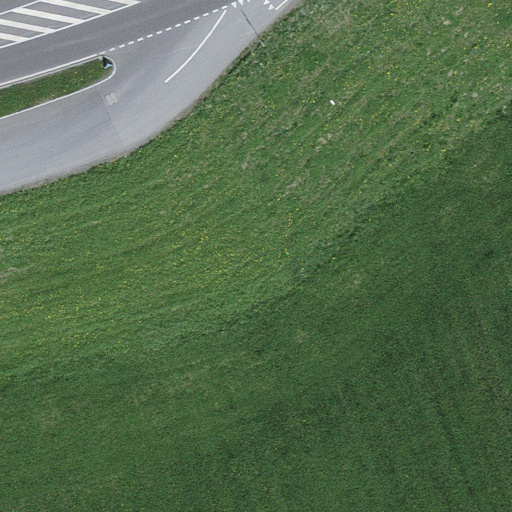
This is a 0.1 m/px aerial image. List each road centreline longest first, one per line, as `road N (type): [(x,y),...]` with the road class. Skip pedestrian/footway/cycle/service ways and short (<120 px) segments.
road 1 (unclassified): [(0,170),(99,134),(140,106),(176,72),(226,0)]
road 2 (primary): [(0,37),(119,0)]
